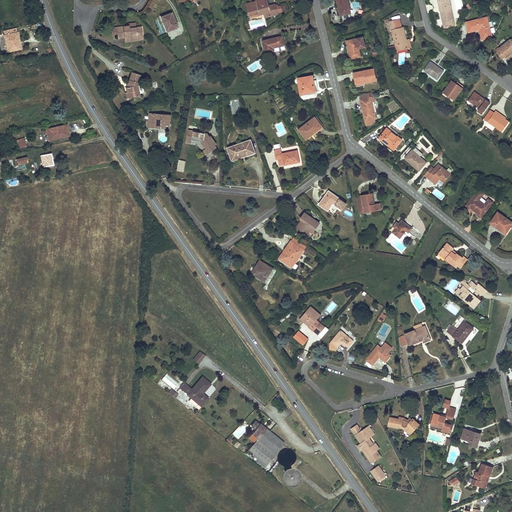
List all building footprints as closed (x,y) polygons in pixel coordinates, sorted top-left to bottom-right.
[(277,7),(276,4),(269,6),(267,0),(259,0),(256,1),(246,4),(249,16),(259,13),(263,11),(264,15),(265,18),(279,14),(278,13),(277,7)] [(336,0),(337,1),(341,16),(351,13),(347,0),(336,0)] [(454,25),(448,0),(438,0),(440,7),(445,27),(454,25)] [(178,27),(172,13),(166,15),(161,17),(167,31),(178,27)] [(492,36),(487,18),(467,23),(469,32),(480,30),(481,34),(482,39),(492,36)] [(402,28),(401,24),(390,27),(391,31),(392,31),(397,50),(408,48),(407,41),(405,31),(404,28),(402,28)] [(119,39),(125,38),(126,42),(131,41),(131,39),(143,37),(142,27),(136,28),(130,29),(129,26),(119,27),(111,28),(112,36),(118,35),(119,39)] [(17,28),(3,31),(8,52),(22,49),(17,28)] [(283,37),(263,41),(266,52),(274,51),(275,52),(285,50),(284,45),(283,37)] [(364,48),(362,37),(347,41),(349,52),(351,59),(361,57),(359,49),(364,48)] [(511,39),(510,40),(500,48),(501,50),(497,52),(502,59),(504,57),(506,56),(507,57),(511,52),(511,39)] [(437,66),(431,62),(425,71),(437,80),(444,71),(437,66)] [(377,80),(374,69),(354,73),(355,78),(356,83),(367,81),(367,82),(377,80)] [(140,75),(132,72),(130,77),(128,83),(129,87),(126,88),(127,92),(130,92),(131,97),(139,96),(137,85),(140,75)] [(315,85),(313,76),(298,78),(301,95),(316,92),(315,85)] [(454,82),(452,81),(444,92),(454,99),(461,89),(455,85),(456,84),(454,82)] [(480,96),(475,91),(468,101),(478,108),(480,105),(482,106),(480,109),(479,111),(482,113),(489,102),(486,100),(480,96)] [(375,101),(375,97),(371,97),(361,100),(363,110),(366,125),(371,124),(376,121),(375,119),(376,118),(372,101),(375,101)] [(498,112),(496,110),(494,113),(489,120),(496,126),(495,127),(502,132),(509,122),(505,119),(499,114),(500,113),(498,112)] [(491,111),(485,119),(488,121),(489,120),(494,113),(491,111)] [(171,115),(149,114),(149,127),(170,128),(171,115)] [(323,127),(315,117),(299,129),(307,139),(320,129),(323,127)] [(67,125),(47,130),(49,141),(70,136),(67,125)] [(397,136),(387,128),(386,130),(396,138),(397,136)] [(402,140),(397,136),(396,138),(386,130),(379,138),(389,145),(394,150),(402,140)] [(188,132),(187,140),(192,141),(192,140),(201,142),(206,149),(205,149),(209,154),(216,149),(217,148),(215,145),(217,144),(211,136),(210,137),(207,134),(194,131),(193,133),(188,132)] [(19,148),(27,147),(24,136),(15,138),(16,145),(19,145),(19,148)] [(256,153),(251,140),(228,148),(233,161),(244,157),(256,153)] [(301,162),(298,150),(282,153),(281,149),(275,151),(277,160),(279,159),(280,164),(281,164),(282,165),(284,164),(285,166),(294,164),(301,162)] [(427,162),(413,150),(405,158),(411,163),(419,170),(427,162)] [(52,154),(41,156),(44,167),(54,165),(52,154)] [(184,172),(186,161),(179,160),(177,171),(184,172)] [(428,178),(434,170),(430,166),(423,174),(428,178)] [(434,170),(428,178),(431,180),(435,184),(439,179),(443,182),(450,174),(442,167),(440,169),(438,171),(435,169),(434,170)] [(483,194),(479,190),(466,206),(469,208),(470,207),(474,210),(478,213),(477,215),(481,217),(492,202),(489,199),(485,204),(479,200),(483,194)] [(347,204),(331,192),(327,197),(326,196),(320,204),(328,210),(333,203),(343,210),(347,204)] [(375,204),(373,193),(367,195),(357,197),(360,213),(382,210),(381,204),(375,204)] [(490,223),(495,226),(496,225),(504,231),(509,225),(511,227),(511,225),(511,221),(498,212),(490,223)] [(320,223),(305,213),(300,220),(301,220),(299,223),(297,227),(303,231),(305,227),(313,233),(320,223)] [(407,224),(402,221),(399,224),(397,223),(394,227),(395,229),(393,232),(400,238),(406,231),(408,232),(412,228),(407,224)] [(511,227),(509,225),(504,231),(496,225),(495,226),(499,229),(506,234),(511,227)] [(293,268),(305,250),(304,249),(306,246),(293,238),(291,241),(284,251),(279,259),(293,268)] [(454,248),(447,242),(440,251),(446,256),(445,258),(456,267),(457,265),(460,268),(468,260),(464,256),(463,257),(461,256),(457,253),(456,254),(452,251),(453,250),(454,248)] [(313,256),(317,252),(308,246),(305,250),(313,256)] [(273,269),(260,261),(257,265),(255,269),(257,270),(253,275),(265,282),(273,269)] [(480,300),(472,293),(473,291),(474,290),(477,292),(478,291),(482,286),(477,282),(475,284),(472,280),(468,284),(462,279),(459,282),(464,286),(461,289),(460,289),(456,293),(473,308),(480,300)] [(487,290),(482,286),(478,291),(482,295),(487,290)] [(320,315),(311,307),(300,319),(309,327),(313,322),(313,323),(316,320),(320,315)] [(325,327),(320,322),(319,323),(317,326),(313,330),(316,333),(319,335),(325,327)] [(473,328),(464,322),(458,329),(452,324),(446,332),(452,336),(453,336),(462,343),(465,339),(473,328)] [(430,340),(425,326),(421,328),(415,330),(406,334),(410,345),(415,343),(423,340),(424,342),(430,340)] [(341,330),(330,343),(330,349),(334,350),(337,351),(338,347),(342,342),(348,347),(353,341),(341,330)] [(386,362),(391,355),(388,353),(393,348),(386,343),(382,347),(379,344),(366,359),(369,362),(372,365),(379,357),(386,362)] [(203,354),(200,351),(195,357),(201,361),(205,355),(203,354)] [(189,386),(184,392),(191,398),(195,402),(201,406),(208,399),(203,394),(211,384),(203,377),(192,389),(189,386)] [(180,388),(184,392),(189,386),(184,383),(180,388)] [(449,409),(449,410),(448,412),(449,413),(447,419),(453,421),(456,411),(452,410),(449,409)] [(434,415),(431,424),(443,428),(442,430),(442,432),(448,434),(451,426),(445,424),(447,419),(434,415)] [(399,419),(389,417),(388,426),(397,427),(398,427),(402,428),(404,426),(412,433),(419,425),(415,421),(413,419),(412,420),(409,418),(407,421),(404,420),(404,418),(399,417),(399,419)] [(251,427),(256,431),(252,436),(249,439),(254,444),(249,450),(256,455),(267,465),(284,444),(271,433),(256,421),(251,427)] [(362,431),(357,424),(351,429),(355,435),(362,431)] [(370,438),(375,434),(369,426),(362,431),(355,435),(362,444),(364,448),(362,449),(372,464),(381,457),(377,451),(380,449),(376,443),(374,444),(371,446),(366,440),(370,438)] [(412,433),(404,426),(402,428),(411,435),(412,433)] [(477,447),(481,433),(475,432),(465,429),(462,438),(470,441),(469,445),(472,445),(477,447)] [(253,459),(264,468),(267,465),(256,455),(253,459)] [(490,466),(483,464),(479,472),(477,471),(475,479),(477,479),(475,485),(483,487),(488,476),(490,476),(493,467),(490,466)] [(379,466),(371,472),(378,482),(386,476),(379,466)] [(457,477),(450,482),(452,485),(453,484),(455,486),(461,482),(457,477)]
